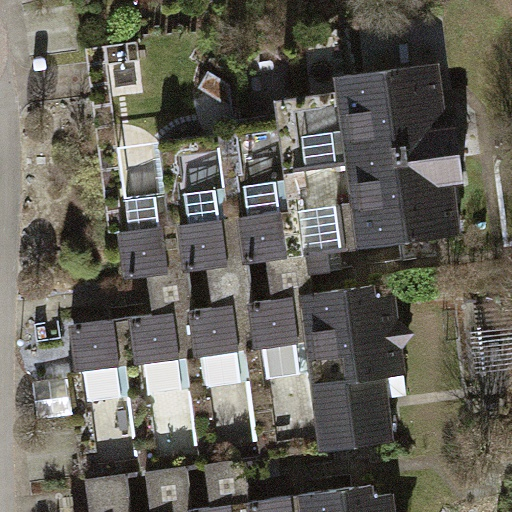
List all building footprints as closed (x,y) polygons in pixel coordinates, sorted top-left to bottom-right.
[(345,74),(347,90),(358,166),(459,153),(456,125),(445,126),(438,63),(345,74)] [(285,97),(287,113),(306,254),(368,245),(358,166),(347,90),(285,97)] [(227,120),(229,133),(245,262),(306,254),(287,113),(227,120)] [(121,231),(126,277),(245,262),(229,133),(169,140),(178,213),(169,225),(121,231)] [(459,153),(358,166),(368,245),(459,234),(452,182),(463,181),(459,153)] [(312,293),(330,450),(393,441),(387,398),(406,395),(402,347),(411,333),(396,319),(395,295),(375,296),(373,284),(312,293)] [(312,293),(251,300),(271,457),(330,450),(312,293)] [(251,300),(191,309),(212,465),(271,457),(251,300)] [(191,309),(73,323),(93,480),(212,465),(191,309)] [(373,483),(308,493),(310,511),(393,511),(391,494),(374,496),(373,483)] [(310,511),(308,493),(248,500),(249,511),(310,511)] [(249,511),(248,500),(190,508),(190,511),(249,511)]
